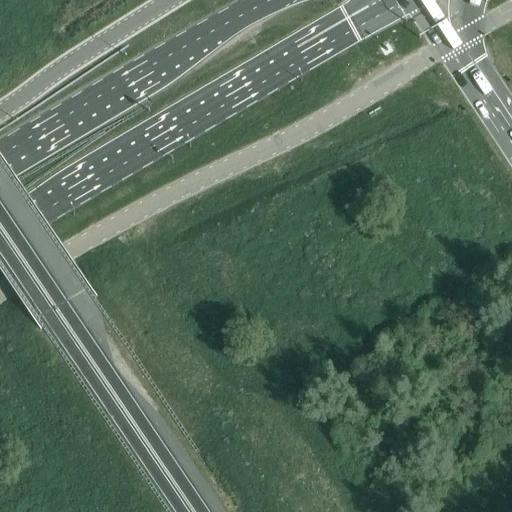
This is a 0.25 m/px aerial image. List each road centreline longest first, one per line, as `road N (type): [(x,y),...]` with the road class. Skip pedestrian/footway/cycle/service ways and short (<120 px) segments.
road 1 (unclassified): [(0,290),(334,115),(453,43)]
road 2 (trunk): [(0,237),(407,0)]
road 3 (trunk): [(202,511),(0,211)]
road 4 (trunk): [(0,241),(181,511)]
road 5 (trunk): [(267,0),(0,154)]
road 6 (unclassified): [(170,0),(0,108)]
